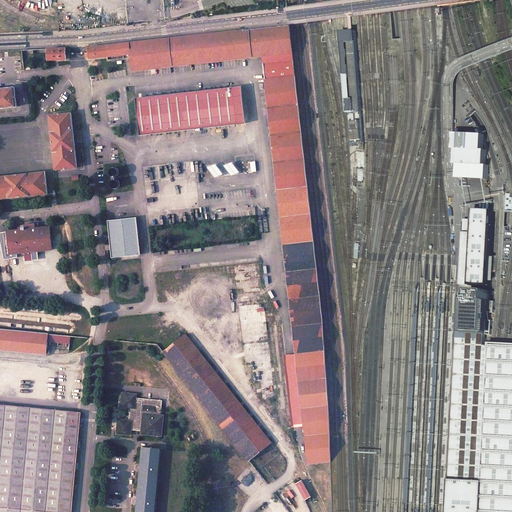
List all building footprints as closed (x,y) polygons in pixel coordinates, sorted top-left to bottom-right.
[(89,52),(85,53),(85,59),(130,54),(132,70),(262,55),(265,81),(257,82),(258,93),(266,92),(296,356),(285,356),(292,427),(304,426),(308,463),(331,461),(329,417),(322,317),(289,25),(88,47),(89,52)] [(348,31),(343,32),(351,143),(364,142),(356,31),(352,31),(351,31),(348,31)] [(66,48),(47,49),(48,60),(66,59),(66,53),(66,48)] [(241,85),(135,98),(139,135),(246,123),(241,85)] [(15,87),(0,88),(0,108),(17,107),(15,87)] [(70,111),(48,114),(55,169),(77,166),(70,111)] [(484,135),(456,133),(455,149),(458,149),(457,165),(460,165),(459,178),(488,180),(489,165),(486,165),(486,150),(483,150),(484,135)] [(230,175),(238,172),(233,161),(225,164),(230,175)] [(217,162),(209,165),(213,177),(222,174),(217,162)] [(44,171),(0,176),(0,199),(47,194),(44,171)] [(493,211),(475,210),(475,222),(465,222),(461,285),(471,285),(471,286),(489,286),(492,220),(493,211)] [(135,218),(109,221),(114,256),(121,255),(140,253),(135,218)] [(48,225),(7,230),(10,253),(51,248),(48,225)] [(460,298),(448,511),(511,511),(511,346),(506,346),(498,346),(492,345),(492,348),(489,347),(486,347),(486,335),(491,335),(492,320),(487,320),(488,312),(494,312),(495,301),(488,301),(489,291),(471,290),(471,291),(467,291),(466,298),(460,298)] [(70,336),(0,329),(0,349),(46,354),(47,342),(70,344),(70,336)] [(185,334),(163,351),(249,460),(271,442),(185,334)] [(137,394),(122,392),(121,407),(130,408),(129,419),(118,419),(117,433),(131,435),(131,430),(141,430),(141,434),(162,436),(164,415),(161,415),(162,400),(136,397),(137,394)] [(0,403),(0,511),(72,511),(82,412),(0,403)] [(155,511),(160,447),(141,446),(135,511),(155,511)] [(301,480),(295,483),(305,500),(308,498),(310,496),(301,480)]
